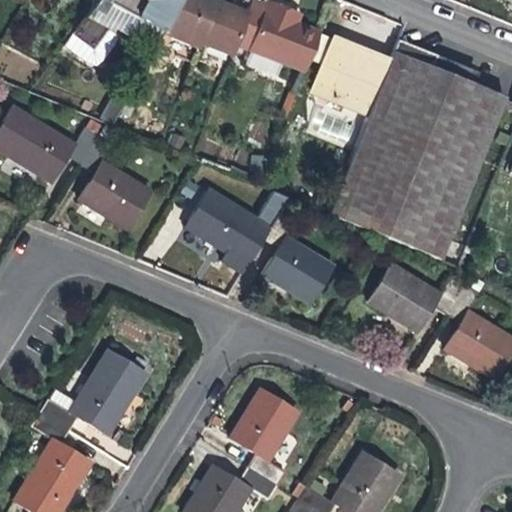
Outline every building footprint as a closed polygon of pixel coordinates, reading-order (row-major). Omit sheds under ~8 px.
[(134,16),(107,2),(103,0),(98,0),(63,49),(84,65),(94,68),(102,60),(115,38),(119,41),(127,28),(134,16)] [(108,0),(107,2),(134,16),(127,28),(139,34),(141,31),(144,25),(162,35),(179,0),(108,0)] [(228,60),(233,48),(246,16),(228,8),(208,0),(207,0),(179,0),(162,35),(158,42),(155,49),(192,65),(200,46),(207,49),(201,63),(223,72),(228,60)] [(252,0),(246,16),(233,48),(302,76),(320,32),(295,22),(286,18),(288,11),(268,3),(266,6),(252,0)] [(286,18),(295,22),(298,15),(294,13),(288,11),(286,18)] [(144,25),(141,31),(158,42),(162,35),(144,25)] [(311,94),(366,117),(390,59),(365,49),(334,36),(311,94)] [(397,39),(390,59),(366,117),(334,196),(325,216),(438,262),(505,97),(473,84),(430,67),(435,55),(397,39)] [(460,65),(435,55),(430,67),(473,84),(478,72),(460,65)] [(100,123),(110,128),(128,95),(118,90),(100,123)] [(66,157),(74,144),(12,105),(0,122),(0,152),(19,164),(49,184),(66,157)] [(74,144),(66,157),(80,166),(100,136),(95,133),(100,126),(90,120),(74,144)] [(93,174),(101,160),(112,143),(100,136),(80,166),(93,174)] [(151,192),(101,160),(93,174),(76,200),(97,213),(126,231),(151,192)] [(259,220),(256,218),(207,187),(182,227),(209,244),(234,260),(250,234),(259,220)] [(312,211),(325,216),(334,196),(320,191),(312,211)] [(259,220),(250,234),(264,242),(283,211),(289,203),(272,193),(256,218),(259,220)] [(275,249),(284,236),(295,218),(283,211),(264,242),(275,249)] [(334,267),(284,236),(275,249),(259,275),(290,295),(309,307),(334,267)] [(433,306),(441,293),(390,262),(366,301),(391,317),(416,332),(433,306)] [(441,293),(433,306),(446,314),(464,285),(451,277),(441,293)] [(446,314),(458,322),(467,309),(476,293),(464,285),(446,314)] [(511,348),(511,337),(467,309),(458,322),(442,348),(469,365),(493,380),(511,348)] [(107,348),(68,412),(76,418),(106,436),(127,402),(146,372),(107,348)] [(228,437),(254,453),(268,462),(298,412),(258,388),(243,413),(228,437)] [(68,432),(76,418),(68,412),(47,400),(39,415),(68,432)] [(51,439),(60,445),(68,432),(39,415),(31,427),(51,439)] [(60,445),(51,439),(13,501),(31,511),(60,511),(71,495),(90,463),(60,445)] [(360,451),(329,502),(334,505),(344,511),(377,511),(385,499),(400,476),(360,451)] [(268,462),(254,453),(245,468),(275,487),(284,472),(268,462)] [(236,511),(251,489),(237,480),(211,464),(196,488),(181,511),(236,511)] [(245,468),(237,480),(251,489),(267,499),(275,487),(245,468)] [(314,511),(330,511),(334,505),(329,502),(304,487),(295,500),(314,511)] [(287,511),(314,511),(295,500),(287,511)]
